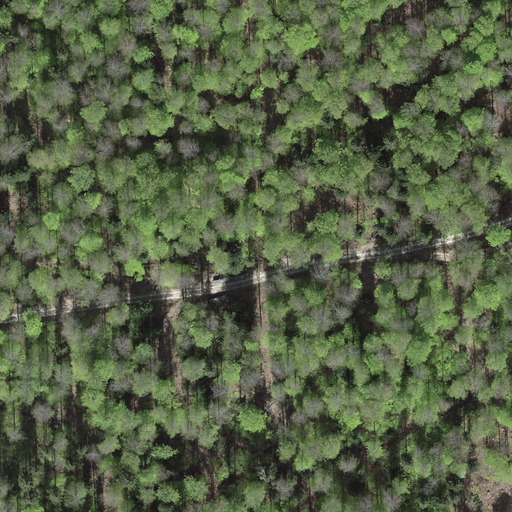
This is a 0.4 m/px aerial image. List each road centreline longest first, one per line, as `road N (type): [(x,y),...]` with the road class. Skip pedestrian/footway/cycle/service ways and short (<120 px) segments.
road 1 (track): [(0,319),(218,287),(511,220)]
road 2 (track): [(390,252),(454,258),(511,248)]
